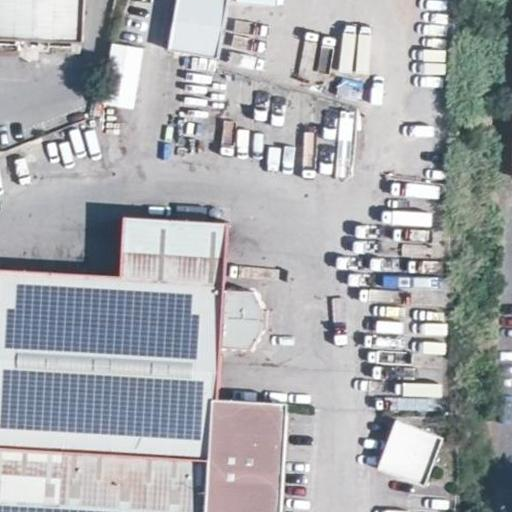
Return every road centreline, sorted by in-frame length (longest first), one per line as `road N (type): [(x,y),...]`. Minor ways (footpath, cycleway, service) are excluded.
road 1 (unknown): [(316,212),(366,159),(388,0)]
road 2 (unknown): [(152,185),(175,0)]
